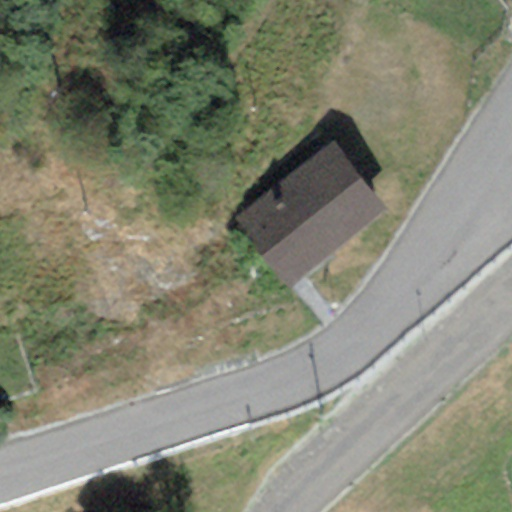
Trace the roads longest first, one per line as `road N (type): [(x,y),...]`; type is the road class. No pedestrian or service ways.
road 1 (unclassified): [(511,110),(402,289),(345,350),(296,377),(0,477)]
road 2 (unclassified): [(511,296),(286,511)]
